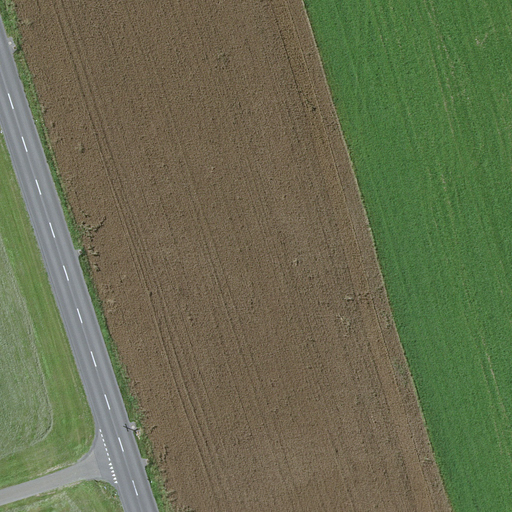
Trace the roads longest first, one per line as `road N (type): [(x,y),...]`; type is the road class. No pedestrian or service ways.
road 1 (secondary): [(145,511),(0,56)]
road 2 (track): [(0,499),(126,455)]
